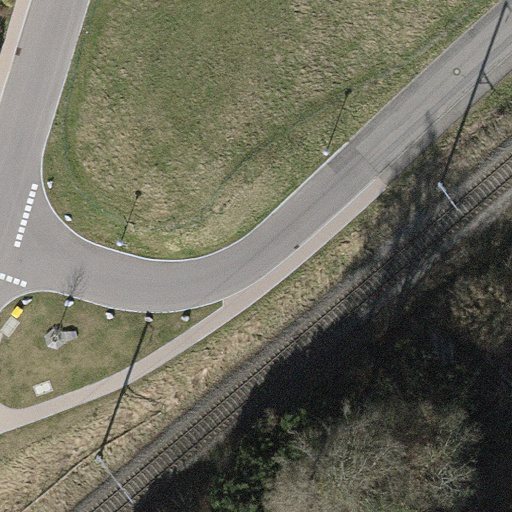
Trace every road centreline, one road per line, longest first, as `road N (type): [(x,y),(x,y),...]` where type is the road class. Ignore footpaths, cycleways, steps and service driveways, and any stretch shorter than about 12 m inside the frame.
road 1 (residential): [(511,24),(218,290)]
road 2 (residential): [(1,211),(69,252),(128,274),(218,290)]
road 3 (residential): [(66,0),(1,211)]
